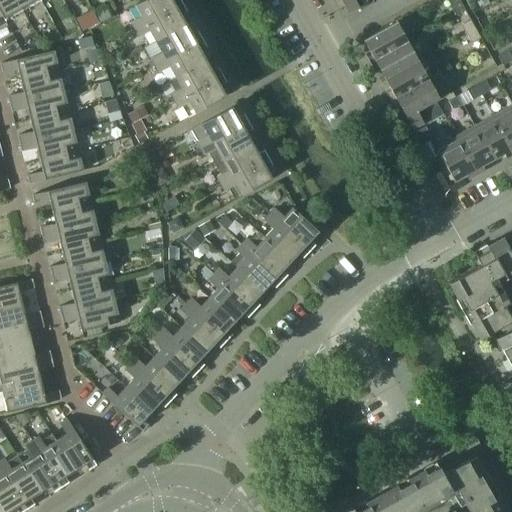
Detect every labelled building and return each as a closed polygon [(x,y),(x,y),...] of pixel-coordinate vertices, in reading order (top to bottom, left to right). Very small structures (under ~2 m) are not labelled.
[(23,10),(17,0),(0,0),(0,11),(5,21),(23,10)] [(17,0),(23,10),(41,1),(40,0),(17,0)] [(131,22),(135,29),(183,3),(181,0),(144,0),(135,5),(142,16),(131,22)] [(341,0),(348,13),(359,7),(355,0),(341,0)] [(465,10),(460,0),(450,5),(456,15),(465,10)] [(149,30),(155,41),(186,24),(181,14),(187,10),(183,3),(135,29),(139,36),(149,30)] [(461,24),(466,34),(476,28),(470,19),(461,24)] [(365,54),(370,62),(408,41),(397,21),(363,40),(370,52),(365,54)] [(155,41),(143,48),(149,59),(151,58),(155,65),(202,38),(198,31),(192,34),(186,24),(155,41)] [(476,28),(466,34),(471,43),(481,38),(476,28)] [(56,41),(61,39),(57,33),(52,35),(56,41)] [(92,36),(78,39),(80,49),(94,46),(92,36)] [(169,66),(175,77),(206,60),(200,49),(207,46),(202,38),(155,65),(159,72),(169,66)] [(379,68),(385,79),(418,60),(408,41),(370,62),(374,70),(379,68)] [(18,68),(20,80),(59,70),(54,50),(1,63),(3,72),(18,68)] [(98,50),(89,52),(91,62),(100,60),(98,50)] [(511,60),(511,59),(507,51),(498,56),(503,65),(511,60)] [(171,93),(175,101),(222,74),(218,66),(212,70),(206,60),(175,77),(168,81),(174,91),(171,93)] [(386,92),(391,100),(428,79),(418,60),(385,79),(391,89),(386,92)] [(8,95),(10,103),(64,90),(59,70),(20,80),(23,92),(8,95)] [(222,74),(175,101),(179,108),(182,106),(188,117),(226,96),(220,85),(227,82),(222,74)] [(428,79),(391,100),(395,108),(400,106),(413,129),(423,123),(417,111),(440,99),(428,79)] [(486,80),(476,85),(482,95),(491,90),(486,80)] [(482,95),(476,85),(467,90),(473,100),(482,95)] [(27,108),(30,119),(69,110),(64,90),(10,103),(12,111),(27,108)] [(463,105),(458,96),(448,101),(453,110),(463,105)] [(107,112),(119,109),(115,99),(105,101),(107,112)] [(511,105),(493,116),(511,149),(511,105)] [(144,106),(129,114),(134,122),(149,114),(144,106)] [(232,106),(191,129),(201,147),(248,121),(244,113),(238,117),(232,106)] [(18,135),(20,143),(74,130),(69,110),(30,119),(33,131),(18,135)] [(511,149),(493,116),(475,126),(493,159),(504,153),(506,158),(511,154),(511,149)] [(142,119),(133,124),(139,134),(137,135),(140,142),(148,138),(144,131),(147,129),(142,119)] [(208,153),(214,163),(252,142),(246,132),(253,129),(248,121),(201,147),(205,155),(208,153)] [(477,174),(456,137),(437,147),(425,126),(415,132),(432,164),(442,158),(454,181),(466,174),(468,179),(477,174)] [(475,126),(456,137),(477,174),(485,170),(482,165),(493,159),(475,126)] [(37,147),(40,159),(79,150),(74,130),(20,143),(22,151),(37,147)] [(217,176),(221,183),(268,157),(264,149),(258,152),(252,142),(214,163),(220,174),(217,176)] [(79,150),(40,159),(42,171),(28,174),(30,183),(83,170),(79,150)] [(152,173),(161,168),(154,154),(145,159),(152,173)] [(268,157),(221,183),(225,190),(228,188),(234,199),(272,178),(266,168),(273,164),(268,157)] [(166,177),(162,169),(150,175),(157,187),(164,183),(166,177)] [(0,190),(10,188),(8,179),(0,181),(0,190)] [(49,200),(52,211),(91,202),(86,182),(32,195),(35,203),(49,200)] [(175,196),(161,203),(166,211),(180,203),(175,196)] [(40,227),(42,235),(96,222),(91,202),(52,211),(55,223),(40,227)] [(275,208),(269,214),(309,251),(315,245),(310,240),(318,231),(292,207),(284,216),(275,208)] [(273,228),(264,237),(290,261),(298,253),(303,258),(309,251),(269,214),(264,220),(273,228)] [(226,229),(232,223),(225,216),(219,223),(226,229)] [(174,218),(167,222),(173,232),(183,227),(179,220),(174,218)] [(157,221),(145,225),(147,230),(158,227),(157,221)] [(214,230),(209,221),(199,227),(204,236),(214,230)] [(59,239),(62,251),(101,242),(96,222),(42,235),(44,243),(59,239)] [(194,231),(185,240),(192,246),(201,237),(194,231)] [(247,238),(242,244),(282,281),(287,275),(282,270),(290,261),(264,237),(258,232),(250,241),(247,238)] [(458,299),(461,297),(474,321),(471,323),(480,339),(511,320),(511,319),(504,304),(499,307),(486,284),(502,274),(505,279),(511,275),(511,252),(503,237),(487,246),(489,250),(476,257),(481,265),(449,283),(458,299)] [(50,266),(52,274),(106,261),(101,242),(62,251),(65,263),(50,266)] [(231,262),(237,267),(262,291),(270,283),(276,287),(282,281),(242,244),(236,250),(239,253),(231,262)] [(69,279),(71,291),(110,281),(106,261),(52,274),(54,282),(69,279)] [(204,265),(198,271),(217,288),(209,297),(235,321),(242,312),(248,317),(254,311),(214,274),(204,265)] [(219,268),(214,274),(254,311),(260,305),(254,300),(262,291),(237,267),(228,276),(219,268)] [(0,286),(0,307),(22,303),(19,291),(34,287),(32,279),(0,286)] [(59,306),(61,314),(115,301),(110,281),(71,291),(74,302),(59,306)] [(192,298),(186,304),(226,341),(232,334),(227,329),(235,321),(209,297),(200,306),(192,298)] [(115,301),(61,314),(63,322),(78,318),(81,331),(120,321),(115,301)] [(0,307),(0,328),(42,319),(40,311),(25,314),(22,303),(0,307)] [(189,318),(181,327),(207,351),(215,342),(220,347),(226,341),(186,304),(180,310),(189,318)] [(0,328),(0,349),(32,342),(29,330),(44,327),(42,319),(0,328)] [(164,328),(158,334),(198,371),(204,364),(199,359),(207,351),(181,327),(173,336),(164,328)] [(502,348),(507,358),(511,355),(511,330),(492,341),(497,351),(502,348)] [(161,348),(154,356),(179,380),(187,372),(192,377),(198,371),(158,334),(153,340),(161,348)] [(109,343),(115,349),(122,342),(117,336),(109,343)] [(0,349),(0,370),(52,358),(50,350),(35,354),(32,342),(0,349)] [(136,357),(131,363),(170,400),(176,394),(171,389),(179,380),(154,356),(145,366),(136,357)] [(0,370),(0,381),(2,391),(41,382),(39,370),(54,366),(52,358),(0,370)] [(134,378),(126,386),(151,410),(159,402),(164,407),(170,400),(131,363),(125,370),(134,378)] [(41,382),(2,391),(7,412),(61,399),(59,390),(44,394),(41,382)] [(151,410),(126,386),(118,395),(109,386),(103,393),(143,430),(149,424),(143,419),(151,410)] [(28,413),(17,416),(23,424),(31,419),(28,413)] [(67,433),(56,440),(75,470),(85,463),(89,469),(96,464),(67,419),(60,423),(67,433)] [(39,436),(33,441),(62,487),(69,482),(65,476),(75,470),(56,440),(52,433),(42,440),(39,436)] [(28,449),(18,455),(41,491),(50,485),(54,491),(62,487),(33,441),(26,445),(28,449)] [(5,458),(0,461),(0,465),(27,508),(35,504),(31,498),(41,491),(18,455),(7,462),(5,458)] [(399,489),(397,485),(392,487),(365,502),(367,506),(356,511),(450,511),(455,510),(453,505),(458,502),(463,511),(506,511),(498,496),(494,498),(481,475),(484,473),(475,456),(443,474),(441,470),(439,466),(436,468),(426,473),(424,470),(419,473),(408,479),(410,482),(399,489)] [(0,503),(5,511),(8,511),(16,507),(19,511),(21,511),(27,508),(0,465),(0,503)]
